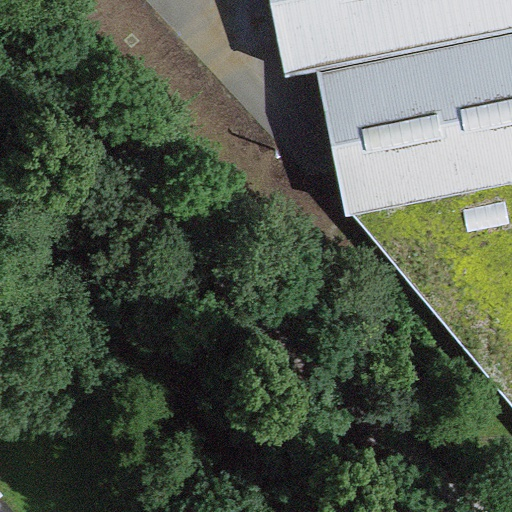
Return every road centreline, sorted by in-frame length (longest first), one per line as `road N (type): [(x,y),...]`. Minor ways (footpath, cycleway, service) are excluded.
road 1 (track): [(468,511),(300,348),(0,24)]
road 2 (unknown): [(205,0),(264,112)]
